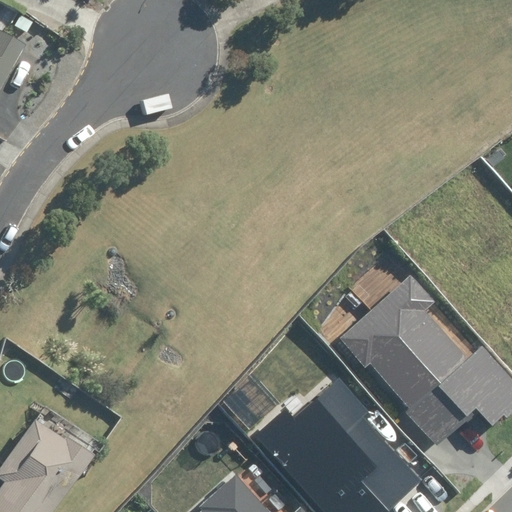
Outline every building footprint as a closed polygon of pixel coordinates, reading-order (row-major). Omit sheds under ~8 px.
[(0,86),(23,45),(0,32),(0,86)] [(406,413),(435,446),(478,410),(492,426),(511,408),(511,377),(484,344),(465,359),(424,311),(434,302),(413,277),(341,338),(366,367),(371,363),(410,409),(406,413)] [(323,511),(388,511),(423,482),(362,414),(367,410),(339,378),(294,418),(286,408),(256,435),(323,511)] [(0,467),(0,479),(4,482),(0,487),(0,511),(49,511),(92,455),(66,437),(63,441),(34,420),(0,467)] [(307,511),(302,506),(294,511),(270,511),(238,474),(200,507),(203,511),(202,511),(307,511)]
